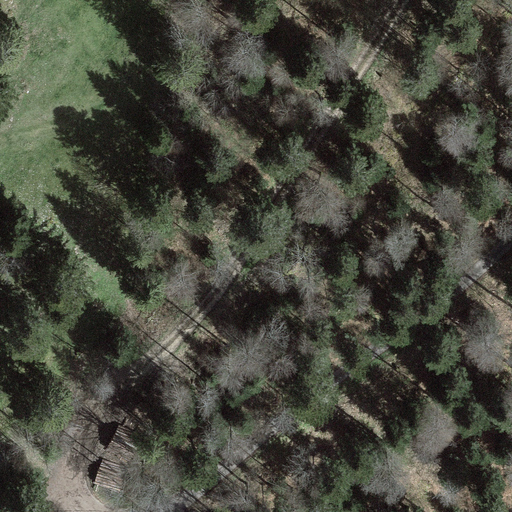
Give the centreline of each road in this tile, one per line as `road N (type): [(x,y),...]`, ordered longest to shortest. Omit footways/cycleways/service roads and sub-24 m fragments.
road 1 (track): [(76,507),(73,456),(83,429),(236,264),(401,0)]
road 2 (track): [(511,242),(470,283),(164,511)]
